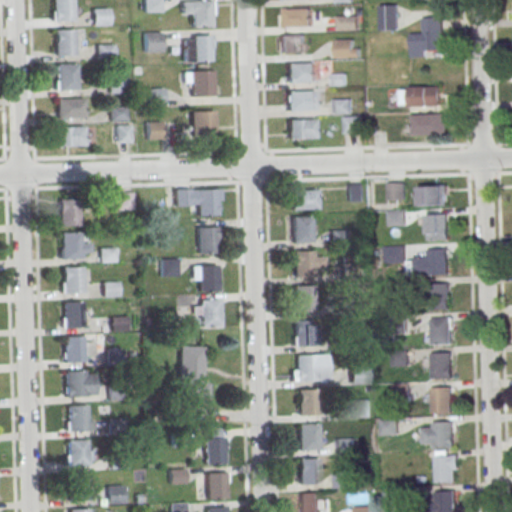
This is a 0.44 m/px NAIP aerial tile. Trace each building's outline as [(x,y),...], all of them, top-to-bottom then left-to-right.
[(51,0),(71,0),(71,20),(52,21),(51,0)] [(143,0),(160,0),(160,11),(143,12),(143,0)] [(180,0),(209,0),(210,26),(191,27),(190,13),(180,13),(180,0)] [(380,6),(398,5),(399,30),(381,31),(380,6)] [(90,8),(107,7),(107,24),(91,24),(90,8)] [(282,8),(310,7),(311,26),(283,27),(282,8)] [(337,16),(357,15),(358,30),(337,31),(337,16)] [(442,17),(421,17),(421,30),(410,30),(410,57),(431,57),(431,46),(442,46),(442,17)] [(53,29),(72,28),(73,55),(54,56),(53,29)] [(142,32),(160,31),(160,51),(143,51),(142,32)] [(191,34),(210,34),(211,60),(182,61),(181,39),(191,39),(191,34)] [(279,52),(304,52),(304,34),(279,34),(279,52)] [(336,41),(354,40),(355,57),(337,58),(336,41)] [(95,44),(111,43),(112,60),(95,60),(95,44)] [(286,63),(314,62),(314,81),(287,82),(286,63)] [(55,63),(74,63),(75,89),(56,90),(55,63)] [(188,70),(212,69),(213,95),(189,96),(188,70)] [(332,85),(345,85),(345,74),(332,74),(332,85)] [(106,76),(125,76),(125,92),(106,93),(106,76)] [(400,106),(441,106),(441,87),(400,87),(400,106)] [(146,88),(163,88),(163,104),(147,105),(146,88)] [(286,91),(314,90),(315,109),(287,110),(286,91)] [(55,98),(81,97),(82,117),(55,117),(55,98)] [(334,100),(351,99),(352,114),(334,115),(334,100)] [(107,105),(124,105),(125,121),(107,121),(107,105)] [(189,110),(214,109),(215,136),(190,137),(189,110)] [(447,135),(446,114),(411,114),(412,135),(447,135)] [(344,117),(362,116),(362,134),(344,134),(344,117)] [(286,119),(314,118),(315,137),(287,138),(286,119)] [(144,122),(160,121),(161,138),(144,138),(144,122)] [(55,126),(82,125),(82,145),(56,145),(55,126)] [(113,125),(130,125),(130,141),(114,142),(113,125)] [(405,182),(386,182),(386,200),(405,200),(405,182)] [(362,183),(348,183),(348,201),(362,201),(362,183)] [(419,206),(447,206),(447,185),(419,185),(419,206)] [(195,189),(215,188),(216,215),(196,215),(195,189)] [(317,189),(290,189),(290,209),(317,209),(317,189)] [(131,209),(131,192),(116,192),(116,209),(131,209)] [(57,199),(76,198),(77,225),(58,226),(57,199)] [(387,226),(405,226),(405,211),(387,211),(387,226)] [(427,214),(448,213),(448,240),(428,241),(427,214)] [(290,216),(310,215),(311,242),(291,243),(290,216)] [(195,226),(216,225),(216,252),(196,253),(195,226)] [(59,232),(78,231),(79,258),(60,259),(59,232)] [(384,245),(384,263),(405,263),(405,245),(384,245)] [(427,249),(447,248),(448,275),(427,275),(427,249)] [(291,276),(312,276),(312,250),(291,250),(291,276)] [(176,276),(176,258),(159,258),(159,276),(176,276)] [(195,264),(216,264),(217,290),(196,291),(195,264)] [(61,266),(80,265),(81,292),(62,293),(61,266)] [(427,283),(448,283),(449,309),(428,310),(427,283)] [(117,295),(116,285),(102,285),(102,296),(117,295)] [(291,285),(292,311),(312,311),(311,285),(291,285)] [(359,309),(355,291),(335,294),(339,313),(359,309)] [(197,299),(218,298),(219,325),(198,326),(197,299)] [(61,301),(80,300),(81,327),(62,328),(61,301)] [(125,316),(109,316),(109,329),(125,329),(125,316)] [(429,317),(450,317),(451,344),(430,344),(429,317)] [(292,320),(313,319),(314,346),(293,347),(292,320)] [(62,335),(81,335),(82,362),(63,362),(62,335)] [(176,404),(207,404),(207,382),(201,382),(201,346),(177,346),(176,404)] [(430,353),(451,352),(452,379),(431,380),(430,353)] [(293,354),(314,353),(315,380),(294,381),(293,354)] [(367,365),(348,365),(348,384),(367,384),(367,365)] [(63,370),(82,369),(82,373),(92,373),(93,394),(83,394),(83,396),(64,397),(63,370)] [(430,387),(451,387),(452,413),(431,414),(430,387)] [(295,388),(316,388),(317,415),(296,415),(295,388)] [(369,417),(369,399),(350,399),(350,417),(369,417)] [(65,404),(84,403),(85,420),(92,420),(92,429),(67,430),(65,404)] [(397,434),(397,419),(380,419),(380,434),(397,434)] [(433,421),(454,421),(455,447),(434,448),(433,421)] [(296,423),(317,422),(318,449),(297,450),(296,423)] [(203,427),(203,463),(223,463),(223,427),(203,427)] [(65,439),(84,438),(85,465),(66,466),(65,439)] [(353,453),(353,438),(335,438),(335,453),(353,453)] [(434,456),(455,455),(456,482),(435,483),(434,456)] [(296,458),(317,457),(318,484),(297,485),(296,458)] [(183,468),(167,468),(167,483),(183,483),(183,468)] [(203,472),(224,471),(224,498),(204,499),(203,472)] [(333,488),(351,488),(351,472),(333,472),(333,488)] [(66,474),(85,473),(86,500),(67,500),(66,474)] [(105,485),(105,502),(123,502),(123,485),(105,485)] [(435,511),(435,491),(456,490),(456,511),(435,511)] [(298,511),(298,492),(318,492),(318,511),(298,511)]
